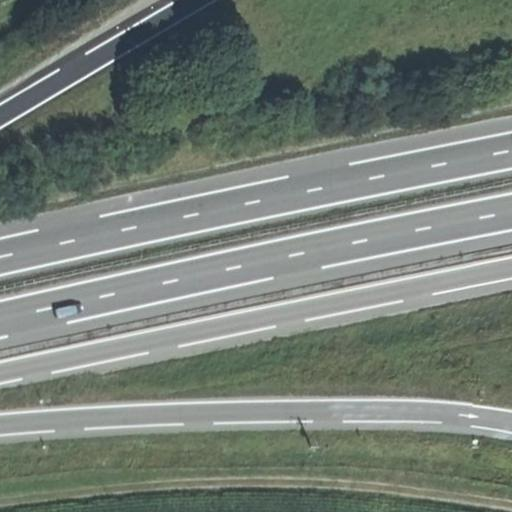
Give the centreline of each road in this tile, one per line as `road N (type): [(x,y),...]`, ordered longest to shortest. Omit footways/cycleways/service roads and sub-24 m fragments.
road 1 (motorway): [(0,319),(511,211)]
road 2 (motorway): [(511,150),(0,257)]
road 3 (motorway): [(0,372),(511,269)]
road 4 (track): [(511,503),(370,484),(231,482),(0,501)]
road 5 (motorway): [(0,426),(313,411),(511,421)]
road 6 (motorway): [(195,0),(0,115)]
